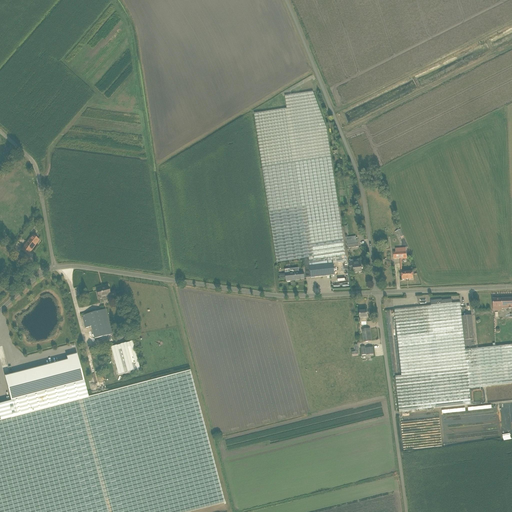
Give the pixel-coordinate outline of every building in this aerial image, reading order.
[(253,114),(276,263),(309,258),(309,261),(328,258),(346,255),(344,247),(339,215),(333,173),(331,157),(329,147),(328,138),(327,130),(325,124),(313,92),(285,96),(287,109),(253,114)] [(404,236),(401,230),(395,232),(396,236),(397,235),(399,238),(404,236)] [(32,236),(21,250),(28,255),(39,240),(32,236)] [(356,237),(346,238),(347,249),(359,247),(358,241),(356,241),(356,237)] [(407,258),(406,251),(393,252),(394,259),(407,258)] [(308,259),(304,259),(305,267),(310,266),(311,278),(335,275),(333,264),(328,264),(328,258),(309,261),(308,261),(308,259)] [(360,259),(349,260),(350,270),(353,270),(354,273),(361,272),(360,259)] [(299,272),(290,273),(290,269),(285,270),(285,274),(286,278),(286,282),(300,280),(304,279),(303,272),(299,273),(299,272)] [(401,273),(402,280),(413,279),(412,271),(401,272),(401,273)] [(96,290),(98,298),(110,295),(111,300),(116,298),(114,291),(109,293),(108,287),(96,290)] [(511,298),(493,300),(493,311),(502,311),(502,309),(511,308),(511,298)] [(465,346),(462,317),(460,303),(394,310),(401,376),(395,377),(399,412),(471,403),(469,388),(511,383),(511,344),(465,350),(465,346)] [(85,328),(91,326),(94,339),(112,334),(105,310),(82,316),(85,328)] [(462,317),(465,346),(475,345),(472,316),(462,317)] [(372,341),(370,329),(362,330),(364,343),(372,341)] [(133,345),(115,350),(122,376),(141,371),(133,345)] [(190,371),(88,398),(77,354),(66,357),(67,360),(5,376),(11,401),(0,404),(0,418),(0,421),(0,420),(0,511),(189,511),(224,503),(190,371)]
